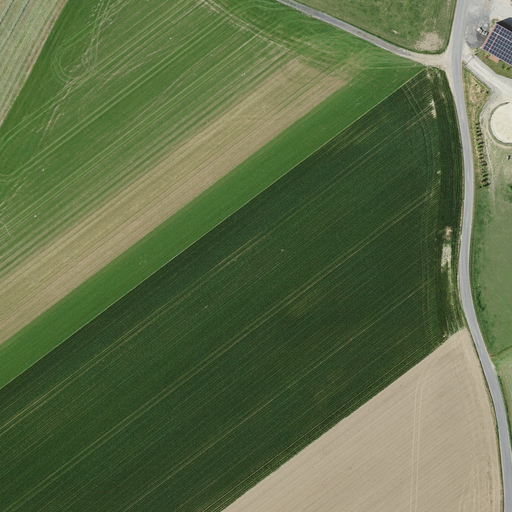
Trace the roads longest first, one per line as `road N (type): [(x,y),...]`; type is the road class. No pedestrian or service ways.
road 1 (unclassified): [(463,0),(456,76),(468,169),(464,288),(497,400),(508,511)]
road 2 (track): [(284,0),(406,53),(456,61)]
